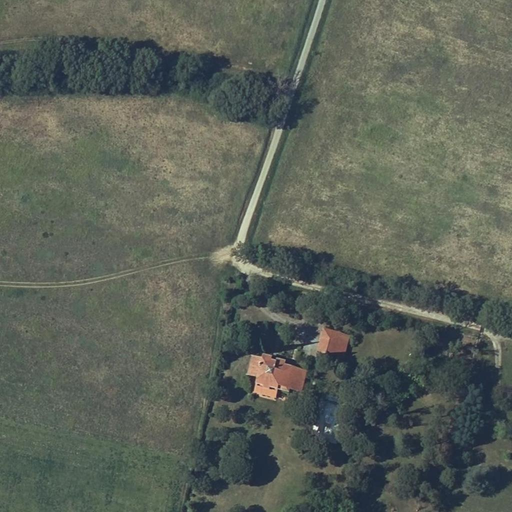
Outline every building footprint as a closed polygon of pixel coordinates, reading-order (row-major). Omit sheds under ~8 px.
[(346,356),(352,335),(327,328),(324,337),(334,340),(331,352),(346,356)] [(331,352),(334,340),(324,337),(321,349),(331,352)] [(257,381),(280,387),(279,390),(287,391),(289,386),(291,376),(302,379),(305,371),(293,368),(293,367),(286,365),(286,363),(277,360),(277,363),(273,362),(273,359),(264,357),(263,359),(254,357),(250,371),(260,374),(258,378),(257,381)] [(289,386),(300,389),(302,379),(291,376),(289,386)] [(277,398),(279,390),(280,387),(257,381),(255,392),(277,398)]
